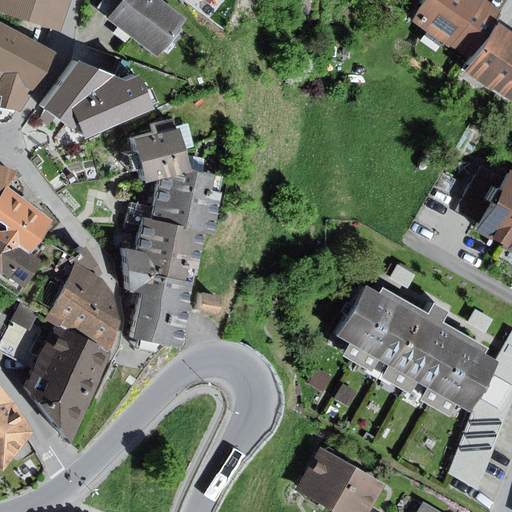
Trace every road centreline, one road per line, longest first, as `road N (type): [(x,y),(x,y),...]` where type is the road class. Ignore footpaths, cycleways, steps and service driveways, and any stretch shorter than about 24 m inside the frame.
road 1 (tertiary): [(204,511),(257,401),(253,376),(234,359),(191,366),(71,481)]
road 2 (residential): [(4,141),(108,265),(118,309)]
road 3 (residential): [(4,141),(57,58),(73,0)]
road 4 (residential): [(71,481),(0,369)]
